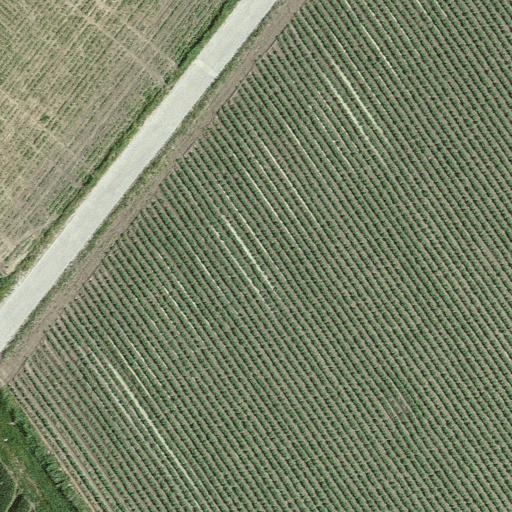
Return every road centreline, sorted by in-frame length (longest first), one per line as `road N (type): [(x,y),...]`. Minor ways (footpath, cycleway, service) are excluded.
road 1 (track): [(260,0),(0,331)]
road 2 (track): [(0,405),(69,511)]
